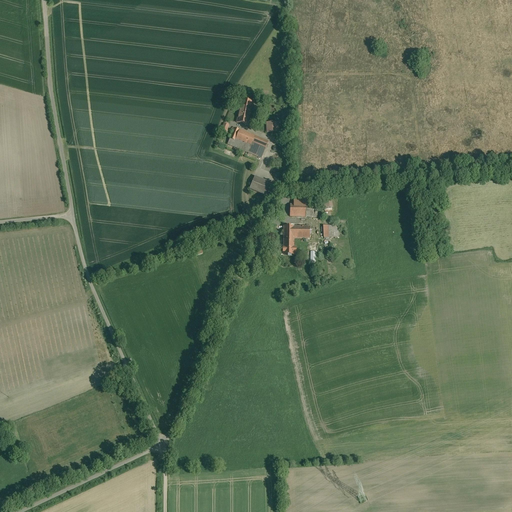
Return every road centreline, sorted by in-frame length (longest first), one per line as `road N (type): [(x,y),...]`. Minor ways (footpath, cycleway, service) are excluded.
road 1 (unclassified): [(511,169),(336,184),(287,196),(248,239),(164,446)]
road 2 (unclassified): [(164,446),(90,282),(73,216)]
road 3 (unclassified): [(73,216),(43,0)]
road 4 (unclassified): [(164,446),(26,511)]
